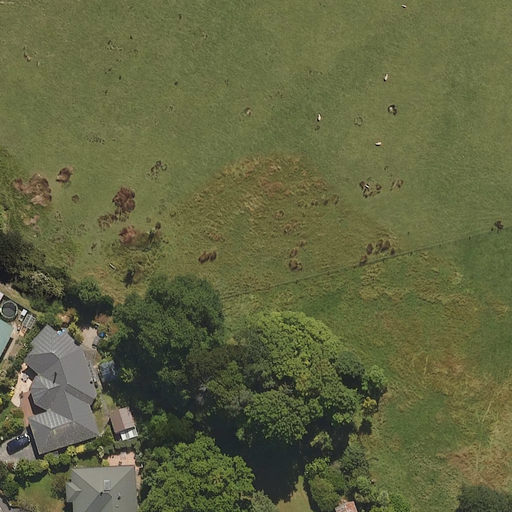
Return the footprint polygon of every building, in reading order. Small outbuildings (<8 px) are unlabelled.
[(0,356),(14,329),(0,321),(0,356)] [(90,407),(97,395),(82,348),(45,325),(22,362),(40,374),(30,387),(39,409),(47,412),(27,419),(40,457),(100,436),(90,407)] [(134,428),(131,407),(110,411),(113,431),(134,428)] [(136,511),(133,468),(65,473),(67,503),(72,502),(73,511),(136,511)] [(358,511),(355,503),(336,509),(336,511),(358,511)]
